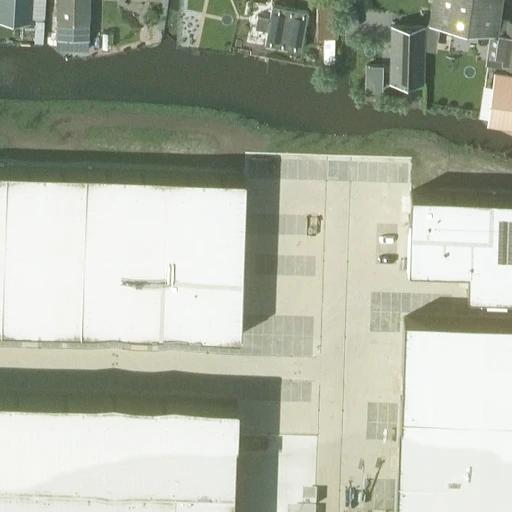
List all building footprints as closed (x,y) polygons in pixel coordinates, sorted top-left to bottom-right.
[(34,0),(0,0),(0,17),(34,19),(34,0)] [(87,0),(55,0),(55,15),(55,37),(87,38),(87,16),(87,0)] [(337,23),(335,23),(335,9),(339,9),(339,0),(316,0),(316,38),(336,39),(337,23)] [(431,0),(429,22),(489,31),(491,31),(487,57),(503,60),(511,61),(511,18),(508,18),(507,22),(497,20),(500,0),(431,0)] [(300,49),(307,11),(271,4),(269,16),(256,14),(254,26),(266,28),(264,43),(300,49)] [(422,83),(424,27),(392,26),(390,82),(422,83)] [(511,75),(495,72),(487,121),(511,125),(511,75)] [(254,167),(0,167),(0,315),(254,315),(254,167)] [(511,183),(381,184),(381,248),(511,248),(511,183)] [(511,511),(511,330),(408,324),(400,511),(511,511)] [(250,511),(251,385),(0,385),(0,511),(250,511)]
